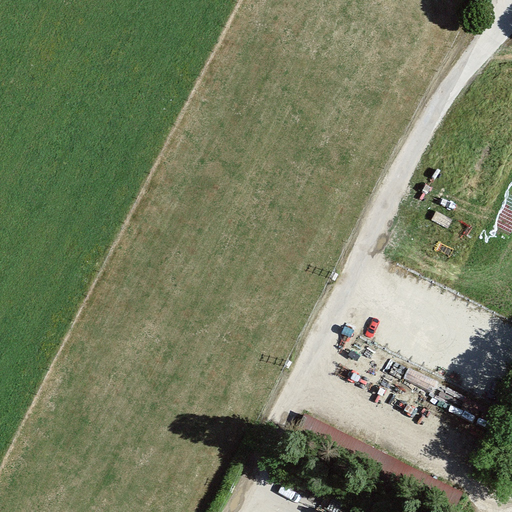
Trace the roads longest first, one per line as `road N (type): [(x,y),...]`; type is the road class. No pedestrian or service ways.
road 1 (track): [(229,511),(507,0)]
road 2 (track): [(290,399),(511,499)]
